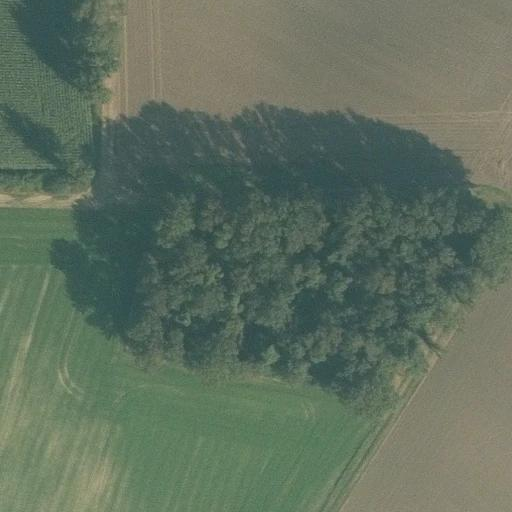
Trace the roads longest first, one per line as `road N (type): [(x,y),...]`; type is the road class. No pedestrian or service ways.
road 1 (track): [(105,191),(502,207),(501,222),(328,511)]
road 2 (track): [(0,190),(105,191),(101,0)]
